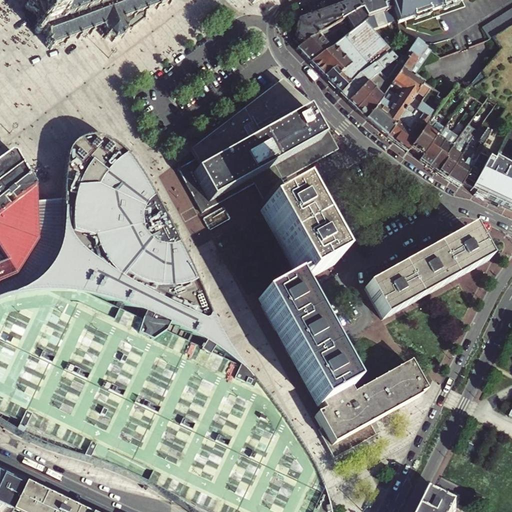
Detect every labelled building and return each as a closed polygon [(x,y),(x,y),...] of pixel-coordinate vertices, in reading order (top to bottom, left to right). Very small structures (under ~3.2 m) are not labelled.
[(30,0),(32,3),(29,2),(26,3),(25,6),(26,9),(28,10),(28,12),(30,11),(31,12),(33,12),(37,23),(35,25),(36,26),(34,27),(35,28),(34,30),(35,33),(38,34),(41,33),(42,31),(47,42),(44,43),(46,48),(49,47),(50,50),(52,49),(51,46),(64,42),(65,44),(67,44),(66,41),(77,36),(78,39),(80,39),(79,36),(89,32),(90,35),(93,34),(91,31),(99,28),(100,29),(99,29),(101,36),(102,36),(104,36),(105,37),(104,38),(105,39),(106,38),(112,40),(112,42),(114,43),(115,41),(120,38),(122,39),(124,38),(122,36),(125,31),(126,31),(127,30),(130,29),(131,30),(133,30),(132,28),(143,19),(144,20),(145,19),(144,18),(145,15),(147,14),(146,11),(155,7),(155,9),(156,8),(157,10),(159,9),(158,6),(168,2),(169,5),(171,4),(170,1),(171,0),(30,0)] [(343,18),(345,20),(358,13),(363,20),(380,14),(379,12),(381,11),(380,7),(377,0),(360,0),(357,1),(339,7),(334,9),(337,18),(335,19),(336,22),(343,18)] [(377,0),(380,7),(388,5),(390,11),(395,24),(423,14),(424,13),(427,9),(432,0),(377,0)] [(430,12),(461,1),(463,0),(432,0),(427,9),(430,12)] [(379,12),(380,14),(390,11),(388,5),(380,7),(381,11),(379,12)] [(511,8),(481,28),(489,39),(490,39),(511,25),(511,8)] [(294,37),(303,44),(319,35),(318,32),(329,26),(336,22),(335,19),(337,18),(334,9),(322,13),(296,22),(294,37)] [(359,24),(361,23),(364,22),(363,20),(358,13),(345,20),(337,25),(319,35),(303,44),(296,49),(310,64),(323,55),(320,52),(324,48),(337,39),(359,24)] [(310,64),(323,78),(335,67),(331,64),(353,42),(362,50),(377,37),(361,23),(359,24),(337,39),(324,48),(320,52),(323,55),(310,64)] [(511,25),(490,39),(489,39),(482,41),(497,50),(465,88),(502,110),(496,122),(509,129),(511,129),(511,183),(509,190),(506,196),(511,199),(511,25)] [(335,67),(323,78),(339,95),(356,78),(375,60),(376,60),(384,51),(385,52),(388,50),(389,49),(387,47),(377,37),(362,50),(353,42),(331,64),(335,67)] [(402,59),(400,58),(395,66),(396,66),(400,70),(390,85),(398,90),(401,92),(391,107),(388,105),(395,95),(387,90),(386,91),(381,100),(365,120),(373,126),(386,137),(411,102),(413,98),(421,86),(411,79),(429,51),(413,41),(402,59)] [(396,57),(388,50),(385,52),(384,51),(376,60),(375,60),(356,78),(339,95),(348,103),(366,83),(374,76),(380,71),(394,60),(396,57)] [(383,86),(374,76),(366,83),(348,103),(365,120),(381,100),(386,91),(383,86)] [(421,86),(413,98),(416,100),(424,88),(421,86)] [(178,168),(201,211),(324,144),(304,110),(300,111),(295,102),(292,104),(289,100),(287,101),(281,89),(270,96),(270,98),(260,103),(261,105),(251,110),(252,113),(244,118),(247,123),(218,140),(220,143),(215,146),(214,144),(204,150),(204,152),(194,157),(195,159),(178,168)] [(401,92),(398,90),(395,95),(388,105),(391,107),(401,92)] [(411,102),(386,137),(393,143),(418,107),(411,102)] [(418,105),(418,107),(393,143),(407,154),(409,151),(428,123),(433,115),(418,105)] [(445,180),(466,147),(467,146),(463,143),(476,123),(472,120),(458,141),(436,174),(441,177),(445,180)] [(509,129),(496,122),(489,134),(482,146),(477,154),(460,185),(470,191),(469,193),(472,194),(509,129)] [(442,132),(428,123),(409,151),(421,159),(435,138),(437,139),(442,132)] [(511,129),(509,129),(472,194),(474,195),(474,197),(483,202),(484,199),(491,202),(500,207),(506,196),(509,190),(511,183),(511,129)] [(442,131),(442,132),(437,139),(435,138),(421,159),(419,162),(436,174),(458,141),(442,131)] [(482,146),(489,134),(484,131),(477,143),(482,146)] [(71,143),(68,146),(66,151),(64,158),(62,169),(62,178),(60,199),(59,239),(47,273),(34,282),(22,290),(0,299),(0,426),(20,438),(34,445),(53,452),(86,462),(109,470),(144,486),(142,488),(147,490),(148,488),(155,492),(169,500),(187,511),(326,511),(325,503),(324,500),(318,485),(310,469),(301,452),(280,420),(262,396),(235,362),(224,346),(209,318),(195,282),(175,242),(153,200),(138,174),(122,152),(110,143),(103,139),(98,137),(92,136),(85,136),(79,138),(74,140),(71,143)] [(448,182),(452,184),(472,151),(466,147),(445,180),(448,182)] [(460,185),(477,154),(472,151),(452,184),(458,188),(460,185)] [(0,198),(2,197),(27,177),(14,154),(10,153),(0,159),(0,198)] [(0,213),(9,206),(33,188),(27,177),(2,197),(0,198),(0,213)] [(283,179),(258,193),(263,201),(259,204),(262,211),(259,212),(296,279),(299,284),(332,265),(293,193),(291,194),(283,179)] [(34,202),(33,188),(9,206),(0,213),(0,229),(36,241),(34,202)] [(511,199),(506,196),(500,207),(511,211),(511,199)] [(15,276),(0,282),(0,299),(22,290),(34,282),(47,273),(59,239),(60,199),(47,201),(34,202),(36,241),(15,276)] [(0,253),(15,276),(36,241),(0,229),(0,253)] [(364,289),(381,320),(485,261),(468,231),(364,289)] [(0,282),(15,276),(0,253),(0,282)] [(315,406),(317,405),(345,389),(348,388),(293,288),(299,284),(296,279),(257,300),(315,406)] [(316,431),(332,458),(378,432),(373,422),(416,398),(416,396),(422,393),(406,365),(350,396),(345,389),(317,405),(321,412),(313,416),(320,429),(316,431)] [(0,511),(10,511),(20,492),(13,488),(0,482),(0,511)] [(69,511),(35,495),(21,489),(20,492),(10,511),(69,511)] [(85,511),(66,503),(38,490),(35,495),(69,511),(85,511)] [(455,511),(457,510),(430,498),(423,511),(455,511)]
